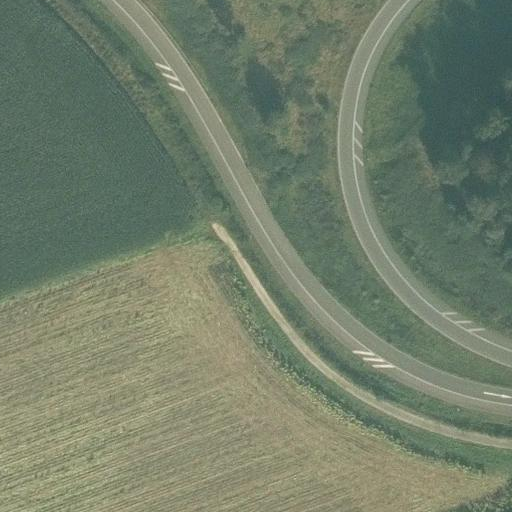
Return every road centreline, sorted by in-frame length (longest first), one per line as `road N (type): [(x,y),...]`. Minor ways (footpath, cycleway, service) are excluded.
road 1 (track): [(49,0),(80,21),(143,97),(278,321),(337,382),(438,428),(511,443)]
road 2 (motorway): [(122,0),(188,77),(292,265),(337,314),(389,354),(449,381),(511,395)]
road 3 (motorway): [(511,358),(465,338),(417,303),(361,226),(349,178),(349,98),(373,33),(398,0)]
